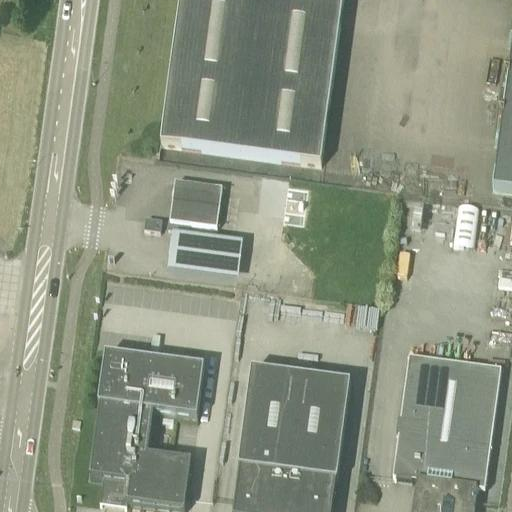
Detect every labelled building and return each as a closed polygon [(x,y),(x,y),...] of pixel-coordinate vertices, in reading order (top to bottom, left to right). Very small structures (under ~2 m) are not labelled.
[(321,171),(344,0),(181,0),(161,149),(321,171)] [(511,52),(493,194),(511,197),(511,52)] [(217,234),(222,194),(175,188),(170,228),(217,234)] [(146,224),(146,225),(144,236),(160,238),(162,226),(146,224)] [(246,247),(175,238),(169,276),(240,285),(246,247)] [(144,511),(185,511),(191,467),(148,462),(154,419),(197,425),(203,375),(106,362),(90,484),(103,485),(100,510),(102,511),(102,506),(125,509),(124,511),(126,511),(127,510),(144,511)] [(413,511),(474,511),(477,495),(485,496),(501,376),(409,363),(393,484),(417,487),(413,511)] [(332,511),(349,390),(253,377),(234,511),(332,511)]
